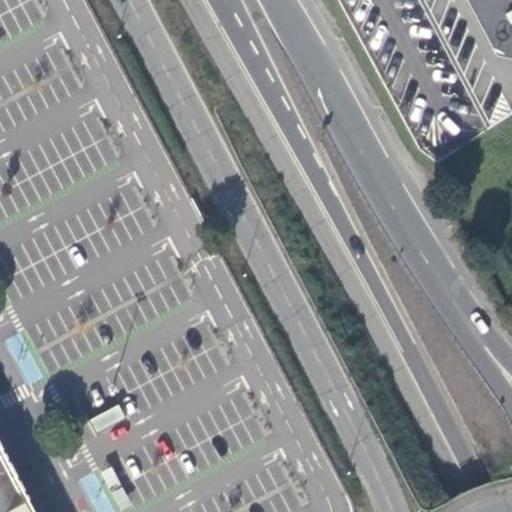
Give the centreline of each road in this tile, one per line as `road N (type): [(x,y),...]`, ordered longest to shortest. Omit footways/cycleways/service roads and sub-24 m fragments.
road 1 (trunk): [(129,0),(393,511)]
road 2 (trunk): [(481,511),(271,116)]
road 3 (trunk): [(499,367),(428,267),(276,0)]
road 4 (trunk): [(193,0),(271,116)]
road 5 (trunk): [(271,116),(221,0)]
